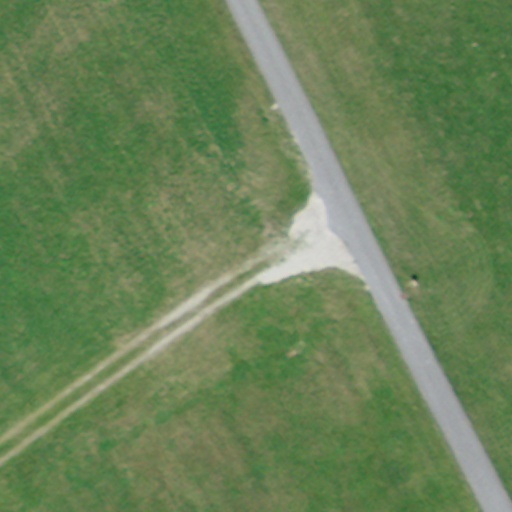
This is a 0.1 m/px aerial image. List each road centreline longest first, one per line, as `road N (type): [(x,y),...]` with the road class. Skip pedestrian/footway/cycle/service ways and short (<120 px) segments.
road 1 (track): [(497,511),(330,199),(237,0)]
road 2 (track): [(330,199),(0,440)]
